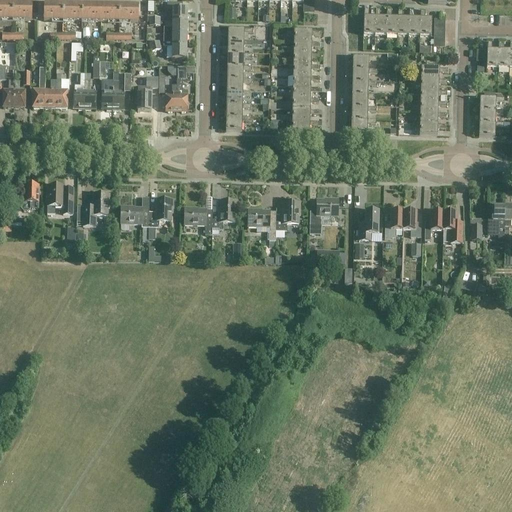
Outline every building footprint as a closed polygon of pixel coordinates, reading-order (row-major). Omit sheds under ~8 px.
[(336,14),(335,0),(324,0),(325,14),(336,14)] [(0,4),(0,21),(2,21),(12,21),(12,5),(3,4),(0,4)] [(172,23),(172,24),(186,24),(186,11),(182,11),(182,4),(167,4),(167,11),(172,11),(172,17),(167,17),(166,23),(172,23)] [(12,5),(12,21),(21,21),(31,22),(32,5),(22,5),(12,5)] [(43,6),(43,22),(53,22),(62,22),(62,6),(53,6),(43,6)] [(62,6),(62,22),(72,23),(81,23),(81,6),(72,6),(62,6)] [(81,6),(81,23),(90,23),(100,23),(100,7),(91,6),(81,6)] [(100,7),(100,23),(109,23),(118,23),(119,7),(109,7),(100,7)] [(119,7),(118,23),(128,24),(138,24),(138,7),(128,7),(119,7)] [(362,37),(374,37),(374,19),(368,19),(368,10),(363,10),(362,37)] [(374,37),(385,37),(386,19),(379,19),(379,10),(375,10),(375,19),(374,19),(374,37)] [(385,37),(396,37),(397,19),(390,19),(390,10),(386,10),(386,19),(385,37)] [(401,19),(402,11),(397,11),(397,19),(396,37),(408,38),(408,20),(401,19)] [(408,38),(419,38),(419,20),(413,20),(413,11),(408,11),(408,20),(408,38)] [(419,11),(419,20),(419,38),(431,38),(431,20),(424,20),(425,11),(419,11)] [(172,35),(172,36),(186,36),(186,24),(172,24),(172,29),(164,29),(164,35),(172,35)] [(227,31),(227,42),(243,42),(243,35),(251,35),(251,30),(242,30),(242,31),(227,31)] [(293,32),(293,44),(311,44),(311,38),(320,38),(320,33),(293,32)] [(172,47),(172,48),(186,49),(186,36),(172,36),(172,35),(164,35),(164,47),(172,47)] [(227,42),(227,44),(226,55),(243,55),(243,47),(251,47),(251,43),(243,42),(227,42)] [(486,70),(497,70),(498,52),(491,52),(491,43),(487,42),(487,52),(486,52),(486,70)] [(497,70),(499,70),(509,70),(509,52),(503,52),(503,43),(498,43),(498,52),(497,70)] [(293,44),(292,55),(311,55),(311,49),(320,49),(320,45),(311,44),(293,44)] [(95,54),(97,49),(97,45),(92,45),(89,51),(95,54)] [(71,47),(70,59),(76,59),(76,57),(78,57),(78,51),(76,51),(76,47),(71,47)] [(186,61),(186,49),(172,48),(171,61),(186,61)] [(226,55),(226,56),(226,67),(242,68),(243,60),(251,60),(251,55),(243,55),(226,55)] [(292,55),(292,66),(310,67),(311,60),(314,60),(319,60),(320,56),(311,56),(311,55),(292,55)] [(351,59),(351,70),(368,71),(368,63),(376,63),(376,58),(367,58),(367,60),(351,59)] [(39,65),(39,83),(38,83),(38,94),(32,94),(31,111),(44,111),(44,94),(44,83),(45,83),(45,70),(45,65),(39,65)] [(292,66),(292,78),(310,78),(310,71),(319,71),(319,67),(311,67),(310,67),(292,66)] [(226,67),(226,69),(226,80),(242,80),(243,72),(251,73),(251,68),(242,68),(226,67)] [(420,69),(420,81),(438,81),(439,74),(447,74),(447,70),(435,69),(426,69),(420,69)] [(351,70),(351,72),(351,83),(367,83),(368,75),(376,76),(376,71),(368,71),(351,70)] [(177,81),(186,81),(186,71),(177,71),(177,81)] [(113,74),(113,78),(112,78),(112,113),(118,113),(118,112),(123,112),(123,96),(117,96),(117,84),(118,84),(118,78),(118,74),(113,74)] [(78,112),(84,112),(84,75),(79,75),(79,84),(79,95),(73,95),(72,111),(78,111),(78,112)] [(89,95),(90,84),(90,75),(84,75),(84,112),(90,113),(90,111),(95,111),(95,95),(89,95)] [(56,76),(56,83),(55,83),(55,112),(66,112),(66,95),(60,95),(61,83),(61,76),(56,76)] [(106,113),(112,113),(112,78),(108,78),(108,84),(107,84),(107,96),(101,95),(101,111),(106,111),(106,113)] [(292,78),(292,89),(310,89),(310,82),(319,83),(319,78),(310,78),(292,78)] [(151,90),(158,90),(158,80),(146,79),(146,88),(137,88),(137,113),(150,113),(151,90)] [(250,85),(250,82),(250,80),(242,80),(226,80),(226,93),(243,93),(243,85),(247,85),(250,85)] [(176,81),(176,87),(176,113),(187,114),(187,97),(187,92),(181,92),(181,87),(181,81),(177,81),(176,81)] [(420,81),(419,92),(438,92),(438,86),(447,86),(447,81),(438,81),(420,81)] [(2,110),(13,111),(14,83),(8,83),(8,94),(3,94),(2,110)] [(19,95),(19,84),(14,83),(13,111),(23,111),(24,95),(19,95)] [(50,94),(44,94),(44,111),(55,112),(55,83),(50,83),(50,94)] [(351,83),(351,85),(351,96),(367,96),(367,88),(376,88),(376,83),(367,83),(351,83)] [(165,113),(176,113),(176,87),(171,87),(171,97),(165,97),(165,113)] [(292,89),(292,100),(310,100),(310,94),(319,94),(319,89),(310,89),(292,89)] [(419,92),(419,103),(438,104),(438,97),(447,97),(447,92),(438,92),(419,92)] [(250,93),(247,93),(243,93),(226,93),(226,105),(242,106),(242,98),(250,98),(250,93)] [(351,96),(351,98),(351,108),(367,108),(367,101),(375,101),(375,96),(367,96),(351,96)] [(497,96),(496,99),(494,99),(494,100),(479,100),(479,111),(495,111),(495,104),(504,104),(504,99),(502,99),(502,96),(497,96)] [(292,100),(291,111),(310,112),(310,105),(318,105),(318,101),(310,100),(292,100)] [(419,103),(419,114),(437,115),(438,108),(446,108),(446,104),(438,104),(419,103)] [(226,105),(226,107),(226,118),(242,118),(242,110),(250,110),(250,106),(242,106),(226,105)] [(351,108),(351,110),(350,121),(367,121),(367,113),(375,113),(375,109),(367,108),(351,108)] [(291,111),(291,123),(309,123),(310,116),(318,116),(318,112),(310,112),(291,111)] [(504,117),(504,112),(495,111),(479,111),(479,124),(495,124),(495,116),(504,117)] [(419,114),(419,126),(437,126),(437,119),(446,119),(446,115),(437,115),(419,114)] [(250,123),(250,120),(250,118),(242,118),(226,118),(225,133),(241,133),(242,123),(250,123)] [(350,136),(352,136),(366,136),(367,126),(375,126),(375,121),(367,121),(350,121),(350,136)] [(318,128),(318,127),(318,123),(309,123),(291,123),(291,134),(309,134),(309,128),(318,128)] [(495,129),(503,129),(503,124),(495,124),(479,124),(478,139),(494,139),(495,129)] [(446,126),(437,126),(419,126),(419,137),(437,138),(437,131),(446,131),(446,126)] [(277,141),(289,138),(288,135),(286,135),(285,129),(275,132),(277,141)] [(25,187),(25,196),(23,196),(23,203),(21,203),(20,210),(23,213),(27,213),(29,210),(36,210),(36,205),(38,205),(38,197),(41,197),(41,189),(37,189),(37,187),(25,187)] [(62,209),(62,217),(72,217),(72,190),(64,190),(64,188),(47,188),(46,216),(55,216),(55,211),(61,211),(61,209),(62,209)] [(93,209),(83,209),(83,229),(95,229),(96,218),(107,218),(107,210),(109,210),(109,197),(93,196),(93,209)] [(316,214),(310,213),(309,237),(321,237),(321,219),(338,219),(338,201),(328,201),(328,202),(316,202),(316,214)] [(150,234),(150,231),(159,231),(159,224),(171,224),(171,216),(172,216),(173,202),(156,202),(156,214),(149,214),(148,234),(150,234)] [(219,238),(219,232),(223,232),(223,225),(234,225),(234,217),(236,217),(236,203),(220,203),(220,216),(212,216),(212,231),(212,237),(219,238)] [(283,217),(275,217),(275,233),(286,233),(286,226),(298,226),(298,218),(299,218),(300,204),(284,204),(283,217)] [(492,208),(492,221),(488,221),(488,237),(498,237),(498,244),(504,244),(504,239),(504,230),(505,208),(492,208)] [(148,234),(149,214),(149,211),(130,210),(130,209),(120,209),(120,226),(141,227),(141,230),(142,230),(142,233),(148,233),(148,234)] [(212,238),(212,237),(212,231),(212,216),(212,213),(193,212),(193,210),(184,210),(184,228),(205,228),(205,238),(212,238)] [(275,247),(275,243),(275,233),(275,217),(276,213),(257,213),(257,212),(248,212),(248,229),(256,229),(256,234),(267,234),(267,242),(269,242),(269,243),(269,247),(275,247)] [(359,225),(358,243),(370,243),(370,235),(377,235),(378,213),(365,213),(365,225),(359,225)] [(390,232),(403,232),(403,214),(390,214),(390,227),(384,226),(384,241),(390,242),(390,232)] [(415,214),(403,214),(403,232),(410,232),(410,239),(421,240),(421,227),(415,227),(415,214)] [(442,244),(443,244),(443,215),(430,214),(430,227),(425,227),(424,242),(430,242),(430,233),(443,233),(442,244)] [(460,246),(461,240),(461,228),(455,228),(456,215),(443,215),(443,244),(450,244),(450,245),(460,246)] [(11,222),(0,222),(0,233),(11,234),(11,222)] [(471,228),(471,238),(471,242),(479,242),(479,235),(481,235),(481,228),(471,228)] [(75,244),(76,230),(67,229),(67,243),(75,244)] [(411,245),(411,258),(421,258),(421,245),(411,245)] [(355,246),(355,261),(363,261),(364,246),(355,246)] [(317,252),(316,266),(338,266),(338,268),(344,268),(344,254),(340,254),(340,252),(317,252)] [(274,253),(274,261),(289,261),(289,254),(274,253)] [(367,273),(373,290),(381,287),(375,270),(367,273)] [(444,288),(441,307),(444,308),(452,290),(444,288)]
